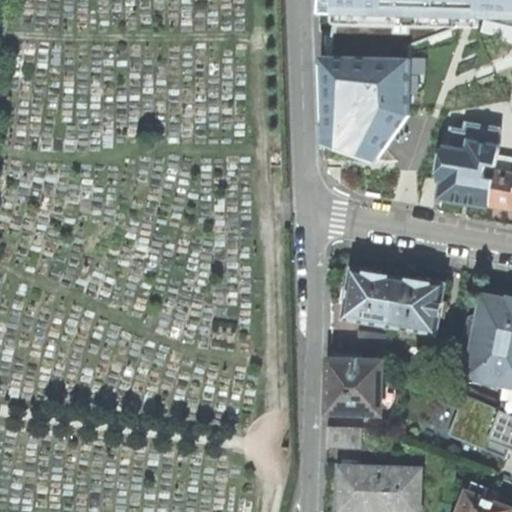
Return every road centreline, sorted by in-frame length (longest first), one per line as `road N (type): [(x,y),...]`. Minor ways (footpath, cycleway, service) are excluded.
road 1 (residential): [(311,210),(312,511)]
road 2 (residential): [(307,0),(311,210)]
road 3 (residential): [(511,246),(311,210)]
